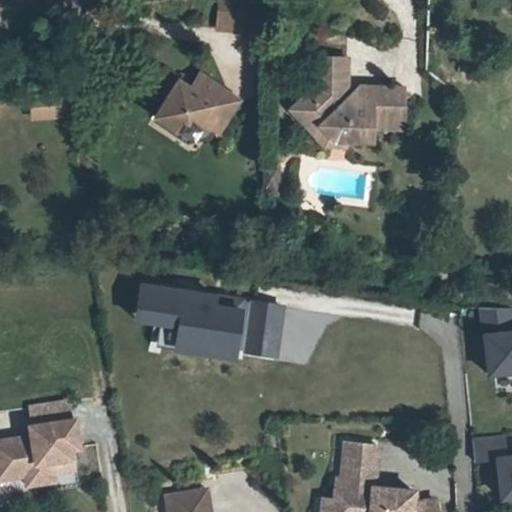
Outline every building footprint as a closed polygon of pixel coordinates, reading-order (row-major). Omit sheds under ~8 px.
[(246,33),(248,5),(220,4),(219,31),(246,33)] [(313,90),(306,98),(317,108),(308,118),(320,127),(323,125),(336,137),(363,137),(377,138),(377,122),(405,121),(406,87),(380,88),(380,99),(348,99),(347,58),(313,58),(313,90)] [(215,80),(192,69),(184,83),(207,77),(210,82),(215,80)] [(152,114),(173,125),(179,114),(184,117),(187,113),(203,121),(214,127),(233,92),(215,80),(210,82),(207,77),(184,83),(173,77),(152,114)] [(358,88),(348,99),(380,99),(380,88),(358,88)] [(317,108),(306,98),(294,110),(329,144),(362,145),(363,137),(336,137),(323,125),(320,127),(308,118),(317,108)] [(179,114),(173,125),(170,130),(186,140),(194,139),(203,121),(187,113),(184,117),(179,114)] [(264,198),(279,198),(279,173),(264,173),(264,198)] [(180,326),(176,351),(241,360),(242,354),(277,359),(285,306),(143,287),(139,320),(180,326)] [(479,309),(490,378),(511,375),(511,319),(511,310),(479,309)] [(70,417),(25,424),(26,434),(0,437),(0,466),(19,463),(20,473),(22,483),(41,480),(40,471),(49,470),(70,467),(67,447),(74,446),(70,417)] [(422,511),(433,510),(427,487),(404,492),(406,479),(366,476),(370,435),(336,432),(332,468),(327,468),(325,489),(323,508),(344,509),(343,511),(422,511)] [(506,436),(474,439),(476,461),(498,459),(501,499),(511,498),(511,458),(508,458),(506,436)] [(0,466),(0,475),(20,473),(19,463),(0,466)] [(50,479),(49,470),(40,471),(41,480),(50,479)] [(163,494),(164,505),(205,498),(204,487),(163,494)] [(343,511),(344,509),(323,508),(325,489),(314,488),(311,511),(343,511)] [(207,511),(205,498),(164,505),(165,511),(207,511)]
